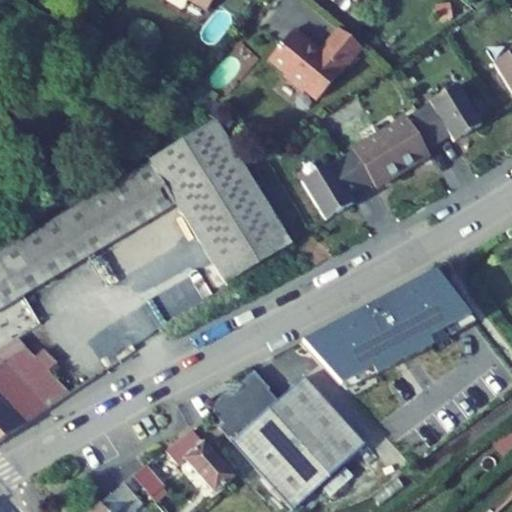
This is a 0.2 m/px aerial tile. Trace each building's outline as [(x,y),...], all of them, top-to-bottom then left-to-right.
[(188,0),(207,11),(213,0),(188,0)] [(437,20),(451,18),(450,4),(435,6),(437,20)] [(77,30),(87,38),(95,28),(86,20),(77,30)] [(307,92),(318,102),(362,49),(356,43),(347,36),(339,30),(318,54),(309,47),(312,44),(295,29),(269,60),(286,74),(284,76),(305,93),(307,92)] [(105,48),(111,41),(100,31),(93,38),(105,48)] [(511,53),(494,64),(511,95),(511,53)] [(438,145),(450,138),(453,144),(481,126),(457,86),(429,103),(430,104),(418,111),(438,145)] [(379,134),(402,172),(429,156),(426,152),(438,145),(418,111),(406,118),(405,117),(379,134)] [(205,114),(144,153),(171,195),(219,274),(281,235),(224,137),(215,123),(205,114)] [(352,150),(353,151),(340,158),(361,192),(373,185),(375,189),(402,172),(379,134),(352,150)] [(144,153),(0,240),(0,253),(20,287),(171,195),(144,153)] [(324,221),(352,204),(349,199),(361,192),(340,158),(301,182),(324,221)] [(0,253),(0,300),(20,287),(0,253)] [(0,426),(62,385),(41,364),(48,357),(36,344),(28,351),(11,332),(0,339),(0,426)] [(384,396),(413,374),(390,344),(361,366),(384,396)] [(218,428),(292,511),(294,511),(367,446),(304,377),(277,401),(268,391),(270,390),(253,372),(240,384),(243,387),(233,396),(223,395),(215,402),(213,405),(212,409),(215,414),(223,423),(218,428)] [(240,384),(227,384),(223,395),(233,396),(243,387),(240,384)] [(511,427),(491,444),(504,459),(511,452),(511,427)] [(214,492),(232,477),(192,431),(167,452),(178,465),(185,459),(214,492)] [(151,497),(162,487),(146,468),(135,478),(151,497)] [(134,511),(142,505),(124,483),(116,491),(91,511),(134,511)] [(156,503),(168,494),(162,487),(151,497),(156,503)]
